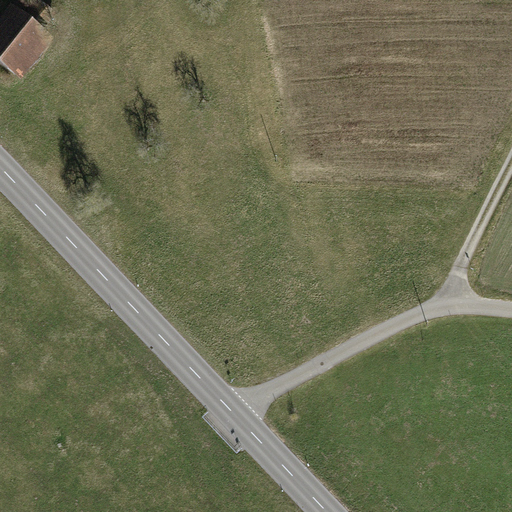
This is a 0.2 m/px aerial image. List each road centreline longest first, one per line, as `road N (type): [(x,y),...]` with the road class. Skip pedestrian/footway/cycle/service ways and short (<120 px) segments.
road 1 (tertiary): [(0,167),(328,511)]
road 2 (track): [(511,310),(442,306),(235,413)]
road 3 (track): [(511,170),(442,306)]
